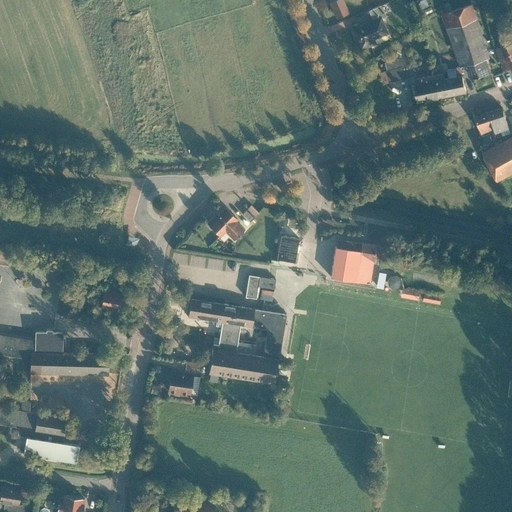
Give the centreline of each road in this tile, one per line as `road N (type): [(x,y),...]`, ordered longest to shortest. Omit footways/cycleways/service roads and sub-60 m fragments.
road 1 (residential): [(120,488),(163,238),(183,211),(222,183)]
road 2 (residential): [(354,144),(511,87)]
road 3 (residential): [(354,144),(307,0)]
road 4 (residential): [(0,470),(120,488)]
